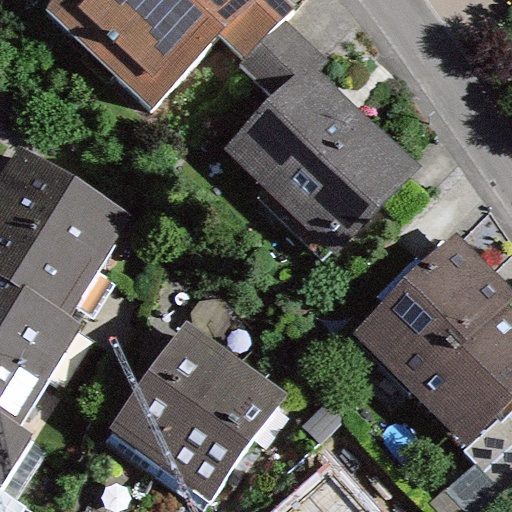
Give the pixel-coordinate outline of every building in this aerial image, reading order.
[(77,0),(72,7),(130,61),(114,77),(152,113),(222,39),(247,63),(283,26),(289,20),(267,0),(77,0)] [(281,104),(305,79),(306,80),(322,64),(283,26),(247,63),(243,68),(281,104)] [(281,104),(239,147),(335,240),(401,172),(306,80),(305,79),(281,104)] [(0,204),(0,213),(91,269),(122,218),(27,160),(0,204)] [(0,282),(60,320),(91,269),(0,213),(0,282)] [(453,249),(366,335),(473,442),(511,402),(511,327),(478,293),(488,283),(453,249)] [(0,353),(40,379),(72,328),(60,320),(0,282),(0,353)] [(157,480),(241,363),(217,346),(209,357),(183,337),(116,428),(118,429),(107,444),(157,480)] [(0,422),(9,428),(40,379),(0,353),(0,422)] [(260,377),(241,363),(157,480),(201,511),(203,511),(280,407),(252,387),(260,377)] [(504,496),(511,488),(511,419),(506,414),(464,453),(504,496)] [(0,492),(17,503),(49,453),(9,428),(0,422),(0,492)] [(17,503),(0,492),(0,511),(24,511),(26,509),(17,503)]
